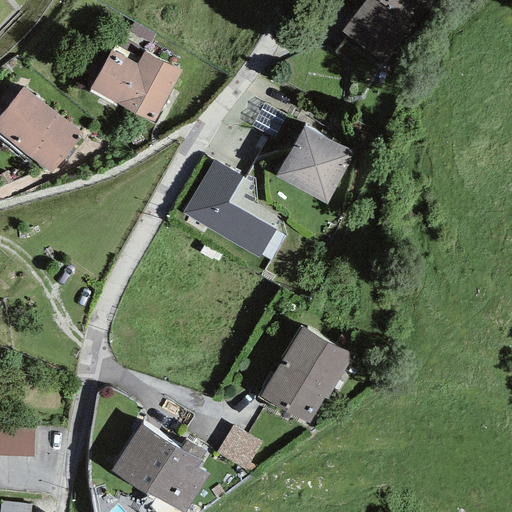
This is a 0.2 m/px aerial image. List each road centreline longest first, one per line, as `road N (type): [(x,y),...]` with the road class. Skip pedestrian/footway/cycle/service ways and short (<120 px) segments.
road 1 (residential): [(208,122),(153,211),(91,349),(64,511)]
road 2 (unknown): [(210,511),(334,425)]
